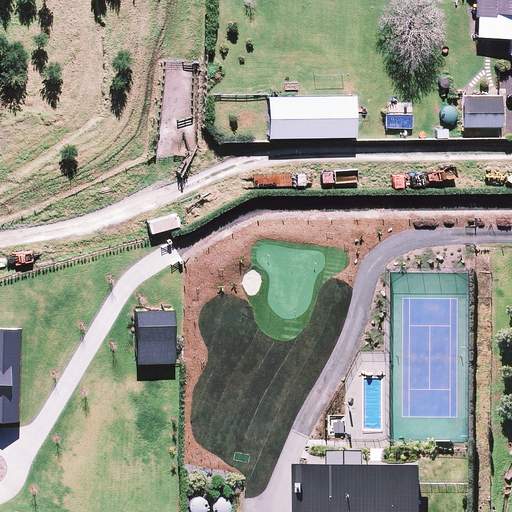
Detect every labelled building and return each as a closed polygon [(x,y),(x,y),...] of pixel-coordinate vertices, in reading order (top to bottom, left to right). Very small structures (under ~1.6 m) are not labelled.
[(511,0),(478,0),(478,13),(500,14),(500,10),(511,10),(511,0)] [(271,94),(272,135),(360,134),(359,92),(271,94)] [(466,95),(466,125),(506,125),(506,95),(466,95)] [(62,276),(0,277),(0,310),(63,309),(62,276)] [(178,305),(139,306),(140,336),(178,335),(178,305)] [(64,310),(46,309),(45,332),(63,333),(64,310)] [(425,511),(426,476),(302,474),(301,511),(425,511)] [(209,506),(209,504),(208,502),(207,500),(206,498),(205,497),(203,495),(201,495),(199,494),(197,494),(195,494),(193,495),(191,496),(190,497),(188,498),(187,500),(186,502),(186,504),(185,506),(186,508),(186,510),(187,511),(207,511),(208,511),(208,510),(209,508),(209,506)] [(212,501),(211,503),(210,509),(211,511),(210,511),(233,511),(234,510),(234,508),(234,506),(233,504),(233,502),(232,501),(230,499),(229,498),(227,497),(225,496),(223,496),(221,496),(219,496),(217,497),(215,498),(213,499),(212,501)]
